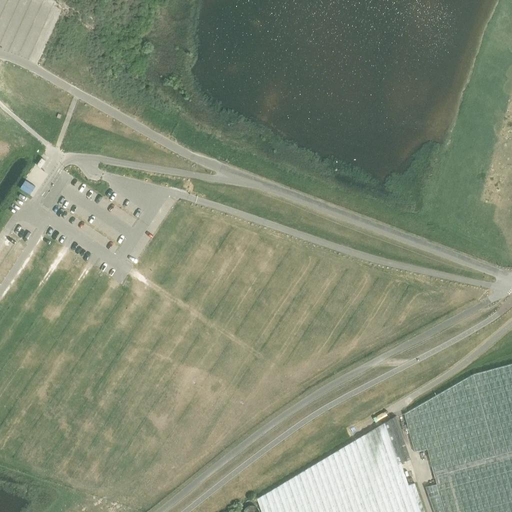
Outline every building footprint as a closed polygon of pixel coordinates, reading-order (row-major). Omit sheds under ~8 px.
[(45,161),(41,158),(36,165),(40,168),(45,161)] [(34,165),(23,183),(35,191),(47,173),(34,165)] [(22,185),(19,189),(29,195),(32,191),(22,185)] [(511,511),(511,362),(473,373),(404,414),(414,452),(427,449),(436,484),(425,487),(433,511),(511,511)] [(395,416),(381,424),(327,457),(263,496),(256,499),(260,511),(424,511),(414,483),(408,485),(402,469),(400,463),(410,460),(402,437),(398,424),(395,416)]
